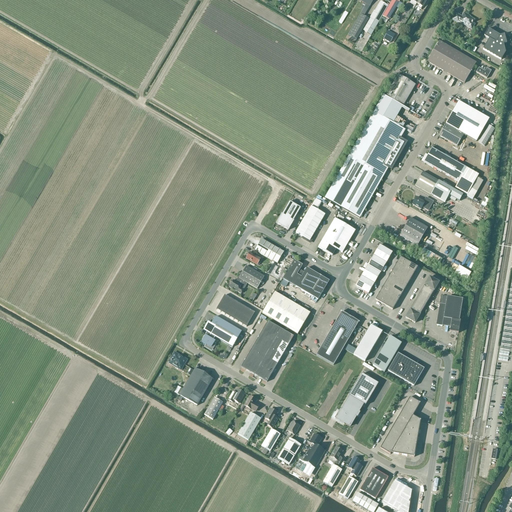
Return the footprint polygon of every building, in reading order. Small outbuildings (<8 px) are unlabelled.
[(366,4),(364,8),(368,11),(373,0),(367,0),(365,4),(366,4)] [(388,7),(383,17),(389,20),(400,2),(395,0),(392,0),(389,7),(388,7)] [(422,8),(426,0),(419,0),(415,7),(421,10),(422,8)] [(389,7),(384,4),(381,2),(375,11),(374,11),(369,20),(363,30),(371,36),(388,7),(389,7)] [(462,17),(456,14),(452,20),(461,25),(462,24),(472,29),(474,25),(472,23),(474,20),(468,17),(468,16),(464,13),(462,17)] [(360,14),(348,35),(357,40),(363,30),(369,20),(364,17),(360,14)] [(504,35),(500,36),(488,29),(484,36),(486,37),(485,38),(489,40),(483,50),(500,60),(504,53),(502,45),(506,44),(504,35)] [(390,43),(395,35),(388,31),(383,39),(390,43)] [(464,84),(476,63),(439,42),(427,62),(464,84)] [(485,72),(479,68),(476,73),(487,79),(491,71),(487,69),(485,72)] [(415,85),(404,79),(398,75),(385,97),(403,107),(415,85)] [(458,102),(445,125),(463,135),(476,142),(489,120),(458,102)] [(373,113),(353,148),(388,168),(391,170),(407,142),(401,138),(405,131),(373,113)] [(445,125),(439,136),(457,146),(463,135),(445,125)] [(383,177),(388,168),(353,148),(348,157),(369,169),(383,177)] [(478,176),(466,169),(432,149),(424,163),(459,183),(455,189),(467,196),(478,176)] [(346,211),(369,169),(348,157),(325,199),(346,211)] [(360,219),(383,177),(369,169),(346,211),(360,219)] [(463,196),(438,182),(423,173),(415,186),(431,195),(445,203),(448,198),(455,202),(456,200),(459,202),(463,196)] [(417,198),(415,201),(414,201),(413,203),(413,204),(413,205),(421,210),(422,208),(428,211),(433,202),(426,198),(424,202),(417,198)] [(322,203),(321,203),(315,199),(311,207),(296,233),(303,237),(302,239),(309,243),(311,243),(314,238),(312,237),(325,215),(317,211),(322,203)] [(282,215),(293,222),(301,209),(289,202),(282,215)] [(293,222),(282,215),(281,215),(276,224),(288,231),(293,222)] [(332,256),(332,255),(336,250),(342,253),(355,231),(335,219),(318,248),(332,256)] [(400,236),(417,246),(427,229),(410,219),(400,236)] [(448,229),(454,234),(456,231),(450,226),(448,229)] [(283,252),(262,240),(258,246),(257,245),(254,251),(277,264),(283,252)] [(386,263),(392,253),(379,245),(375,253),(373,252),(372,255),(386,263)] [(259,263),(260,260),(258,259),(258,258),(250,253),(246,259),(258,266),(260,264),(259,263)] [(380,274),(386,263),(372,255),(370,258),(372,259),(367,266),(380,274)] [(405,269),(409,263),(400,258),(396,264),(405,269)] [(296,287),(301,278),(297,275),(302,266),(294,261),(283,280),(296,287)] [(414,274),(417,268),(409,263),(405,269),(414,274)] [(402,275),(405,269),(396,264),(393,270),(402,275)] [(468,264),(464,272),(468,275),(472,268),(470,267),(470,266),(468,264)] [(374,284),(380,274),(367,266),(363,274),(361,273),(359,276),(368,280),(374,284)] [(233,281),(229,287),(241,294),(247,284),(257,289),(264,277),(246,267),(242,273),(241,273),(238,278),(243,281),(241,285),(233,281)] [(301,278),(296,287),(305,293),(310,296),(312,297),(311,299),(316,303),(317,300),(318,301),(329,282),(307,268),(301,278)] [(410,280),(414,274),(405,269),(402,275),(410,280)] [(398,281),(402,275),(393,270),(389,276),(398,281)] [(407,286),(410,280),(402,275),(398,281),(407,286)] [(362,291),(368,280),(359,276),(358,278),(359,279),(355,287),(362,291)] [(394,287),(398,281),(389,276),(386,282),(394,287)] [(434,291),(439,283),(429,277),(424,286),(434,291)] [(368,294),(374,284),(368,280),(362,291),(368,294)] [(403,292),(407,286),(398,281),(394,287),(403,292)] [(391,293),(394,287),(386,282),(382,288),(391,293)] [(429,299),(434,291),(424,286),(420,294),(429,299)] [(400,298),(403,292),(394,287),(391,293),(400,298)] [(387,299),(391,293),(382,288),(379,294),(387,299)] [(310,314),(288,300),(275,293),(262,314),(297,335),(310,314)] [(396,304),(400,298),(391,293),(387,299),(396,304)] [(384,305),(387,299),(379,294),(375,300),(384,305)] [(424,307),(429,299),(420,294),(415,302),(424,307)] [(225,295),(220,302),(225,305),(229,298),(225,295)] [(440,304),(437,326),(442,326),(442,325),(450,326),(449,332),(458,334),(460,321),(459,321),(462,300),(447,297),(441,296),(440,304)] [(229,298),(225,305),(229,307),(233,300),(229,298)] [(392,310),(396,304),(387,299),(384,305),(392,310)] [(233,300),(229,307),(233,310),(237,303),(233,300)] [(220,302),(216,309),(221,312),(225,305),(220,302)] [(420,315),(424,307),(415,302),(410,310),(420,315)] [(237,303),(233,310),(238,313),(242,305),(237,303)] [(225,305),(221,312),(225,314),(229,307),(225,305)] [(242,305),(238,313),(242,315),(246,308),(242,305)] [(229,307),(225,314),(229,317),(233,310),(229,307)] [(246,308),(242,315),(246,318),(250,311),(246,308)] [(233,310),(229,317),(234,320),(238,313),(233,310)] [(415,323),(420,315),(410,310),(405,318),(415,323)] [(250,311),(246,318),(251,320),(255,313),(250,311)] [(333,366),(359,323),(341,312),(326,339),(316,356),(333,366)] [(238,313),(234,320),(238,322),(242,315),(238,313)] [(242,315),(238,322),(242,325),(246,318),(242,315)] [(212,339),(214,337),(232,348),(242,332),(216,317),(211,324),(209,323),(204,331),(208,333),(201,344),(205,346),(211,350),(214,344),(213,344),(215,341),(212,339)] [(246,318),(242,325),(246,327),(251,320),(246,318)] [(275,338),(281,329),(268,322),(262,331),(275,338)] [(371,325),(354,356),(365,362),(383,332),(371,325)] [(294,337),(288,334),(281,329),(275,338),(288,346),(294,337)] [(309,329),(299,346),(316,356),(326,339),(309,329)] [(270,348),(275,338),(262,331),(257,340),(270,348)] [(384,373),(401,344),(390,337),(373,366),(384,373)] [(283,355),(288,346),(275,338),(270,348),(283,355)] [(265,357),(270,348),(257,340),(252,349),(265,357)] [(278,364),(283,355),(270,348),(265,357),(278,364)] [(259,366),(265,357),(252,349),(246,358),(259,366)] [(179,356),(174,353),(172,358),(170,363),(174,365),(173,366),(177,368),(177,367),(181,369),(180,370),(181,370),(187,360),(182,358),(179,356)] [(414,386),(424,369),(398,354),(388,371),(414,386)] [(272,373),(278,364),(265,357),(259,366),(272,373)] [(254,375),(259,366),(246,358),(241,367),(254,375)] [(267,383),(272,373),(259,366),(254,375),(267,383)] [(174,393),(179,396),(197,406),(213,379),(207,375),(204,373),(195,369),(183,389),(178,387),(174,393)] [(366,406),(378,384),(361,375),(336,417),(351,426),(364,405),(366,406)] [(239,404),(245,394),(238,390),(236,393),(233,392),(228,400),(233,403),(235,401),(239,404)] [(251,409),(256,412),(259,406),(255,403),(256,401),(255,400),(254,399),(252,397),(251,398),(250,397),(244,406),(251,410),(251,409)] [(214,398),(204,415),(213,420),(218,411),(221,406),(223,403),(214,398)] [(420,404),(410,398),(406,404),(416,410),(420,404)] [(416,410),(406,404),(402,411),(413,417),(413,416),(416,410)] [(277,413),(270,409),(265,419),(272,423),(269,427),(272,429),(276,422),(273,421),(277,413)] [(413,417),(402,411),(398,417),(409,423),(413,417)] [(261,419),(250,413),(238,435),(248,441),(261,419)] [(420,421),(413,416),(413,417),(409,423),(407,427),(419,429),(420,421)] [(409,423),(398,417),(395,423),(405,429),(407,427),(409,423)] [(287,431),(288,432),(294,436),(300,426),(293,422),(287,431)] [(405,429),(395,423),(391,430),(402,436),(403,433),(405,429)] [(419,429),(407,427),(405,429),(403,433),(418,436),(419,429)] [(280,435),(272,430),(261,447),(265,449),(267,451),(270,452),(280,435)] [(402,436),(391,430),(387,436),(398,442),(399,440),(402,436)] [(418,436),(403,433),(402,436),(399,440),(402,441),(417,443),(418,436)] [(312,445),(302,462),(315,469),(325,452),(317,447),(322,439),(314,435),(309,443),(312,445)] [(398,442),(387,436),(384,442),(394,448),(398,442)] [(278,459),(288,465),(289,466),(301,446),(290,439),(278,459)] [(402,441),(399,440),(398,442),(394,448),(391,454),(400,455),(402,441)] [(417,443),(402,441),(400,455),(414,458),(417,443)] [(394,448),(384,442),(380,449),(390,455),(391,454),(394,448)] [(329,461),(334,465),(338,467),(342,460),(339,459),(343,451),(336,447),(330,457),(331,457),(329,461)] [(358,467),(361,462),(354,458),(348,468),(352,471),(351,474),(357,477),(361,469),(358,467)] [(333,465),(323,483),(332,488),(342,470),(333,465)] [(371,480),(376,471),(372,469),(367,477),(371,480)] [(375,482),(380,473),(376,471),(371,480),(375,482)] [(379,484),(384,476),(380,473),(375,482),(379,484)] [(379,484),(383,487),(388,478),(384,476),(379,484)] [(349,477),(339,495),(348,500),(358,483),(349,477)] [(375,482),(371,480),(367,477),(365,482),(373,486),(375,482)] [(395,481),(390,491),(395,494),(400,485),(395,481)] [(367,495),(370,491),(373,486),(365,482),(360,491),(367,495)] [(383,487),(379,484),(375,482),(373,486),(381,491),(383,487)] [(400,485),(395,494),(400,497),(406,488),(400,485)] [(378,495),(381,491),(373,486),(370,491),(378,495)] [(406,488),(400,497),(406,500),(412,504),(413,492),(406,488)] [(375,500),(378,495),(370,491),(367,495),(375,500)] [(390,491),(382,504),(387,507),(395,494),(390,491)] [(374,511),(378,505),(357,494),(352,502),(369,511),(374,511)] [(395,494),(387,507),(393,510),(400,497),(395,494)] [(400,497),(393,510),(396,511),(399,511),(402,506),(406,500),(400,497)] [(406,500),(402,506),(411,511),(412,504),(406,500)]
